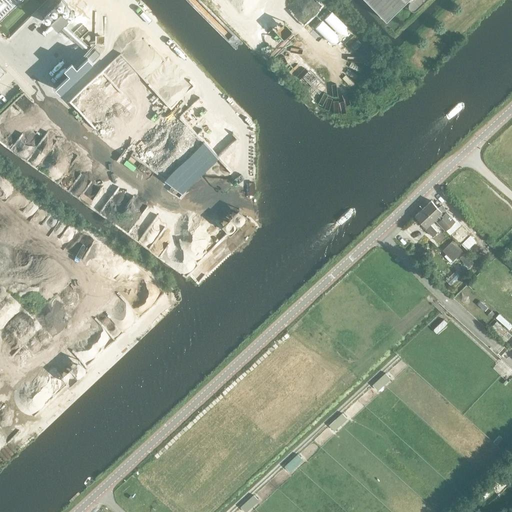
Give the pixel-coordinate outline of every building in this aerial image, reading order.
[(0,0),(0,19),(20,0),(0,0)] [(57,0),(44,11),(56,26),(75,12),(65,0),(57,0)] [(365,0),(385,20),(406,0),(407,0),(416,8),(424,0),(365,0)] [(364,43),(329,6),(314,20),(348,57),(364,43)] [(323,81),(288,46),(274,60),(309,96),(323,81)] [(204,140),(166,175),(181,191),(219,156),(204,140)] [(431,200),(423,208),(434,219),(444,230),(455,220),(441,206),(438,208),(431,200)] [(241,207),(234,213),(238,218),(245,211),(241,207)] [(434,219),(423,208),(415,215),(424,224),(422,225),(426,229),(433,236),(438,231),(430,223),(434,219)] [(449,245),(458,254),(462,251),(452,241),(449,245)] [(462,268),(464,271),(473,263),(464,254),(459,258),(466,265),(462,268)] [(63,375),(71,383),(87,365),(79,358),(63,375)] [(373,383),(378,389),(391,377),(386,371),(373,383)] [(342,411),(329,423),(334,429),(347,417),(342,411)] [(285,464),(290,470),(303,459),(298,453),(285,464)] [(241,505),(245,510),(259,499),(254,493),(241,505)]
